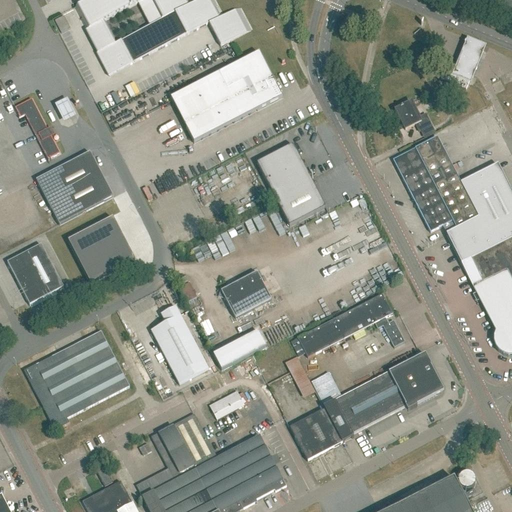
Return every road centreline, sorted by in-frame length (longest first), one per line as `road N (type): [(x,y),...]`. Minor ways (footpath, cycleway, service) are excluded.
road 1 (unclassified): [(54,42),(158,239),(163,269),(160,282),(28,350)]
road 2 (tertiary): [(486,407),(321,86)]
road 3 (unclassified): [(289,511),(486,407)]
road 4 (unknown): [(106,142),(14,179),(0,158)]
